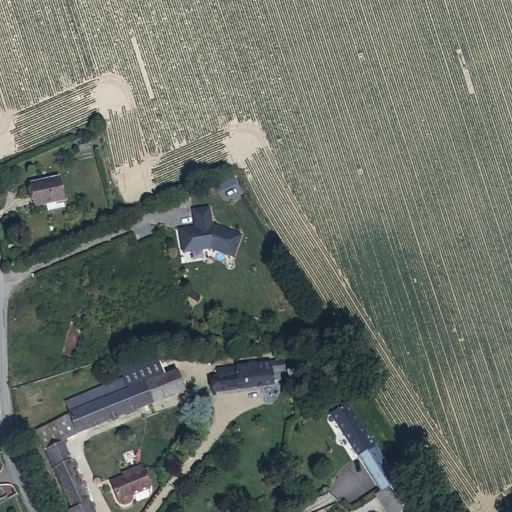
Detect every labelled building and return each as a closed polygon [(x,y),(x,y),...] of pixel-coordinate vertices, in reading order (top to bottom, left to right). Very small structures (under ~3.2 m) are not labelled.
[(38,207),(55,202),(50,182),(23,189),(29,209),(38,207)] [(38,207),(40,215),(58,211),(55,202),(38,207)] [(243,237),(215,227),(214,227),(211,210),(194,213),(197,228),(197,231),(193,231),(192,229),(181,231),(184,254),(211,249),(235,258),(243,237)] [(268,384),(277,382),(276,374),(281,373),(280,364),(221,372),(222,378),(210,380),(212,394),(269,386),(268,384)] [(294,385),(303,379),(298,371),(289,376),(294,385)] [(142,414),(174,399),(167,383),(157,387),(153,377),(117,392),(120,401),(137,397),(142,414)] [(83,511),(57,454),(142,414),(137,397),(120,401),(117,392),(57,418),(54,432),(15,450),(24,467),(34,463),(50,496),(40,501),(36,502),(41,511),(83,511)] [(389,492),(401,484),(342,402),(330,410),(389,492)] [(40,501),(50,496),(34,463),(24,467),(40,501)] [(128,500),(143,494),(135,474),(117,482),(119,485),(106,492),(116,511),(132,508),(128,500)] [(407,501),(411,498),(401,484),(389,492),(399,507),(407,501)] [(403,511),(414,511),(407,501),(399,507),(403,511)]
